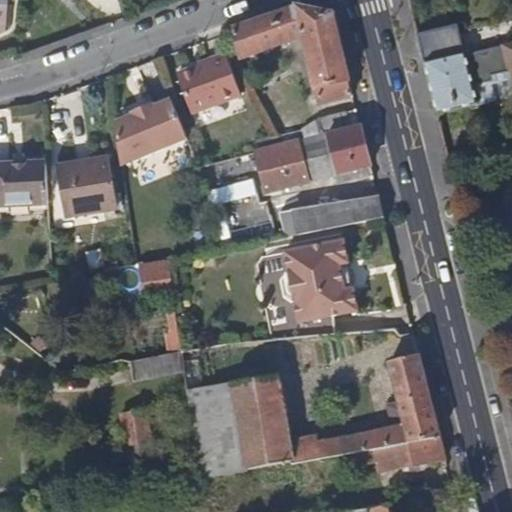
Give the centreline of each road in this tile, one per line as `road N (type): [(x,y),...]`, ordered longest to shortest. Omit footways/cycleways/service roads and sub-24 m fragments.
road 1 (tertiary): [(371,0),(500,511)]
road 2 (residential): [(255,0),(0,89)]
